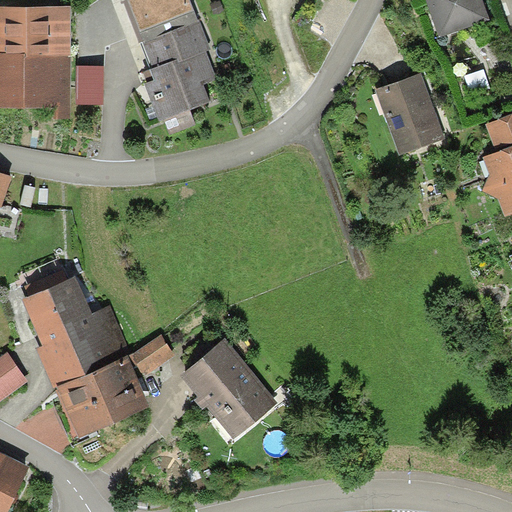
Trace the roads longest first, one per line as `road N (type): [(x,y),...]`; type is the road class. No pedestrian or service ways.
road 1 (residential): [(0,156),(67,171),(141,172),(194,166),(295,128),(331,80),(372,0)]
road 2 (tertiary): [(250,511),(382,493),(489,511)]
road 3 (residential): [(91,511),(59,469),(0,432)]
